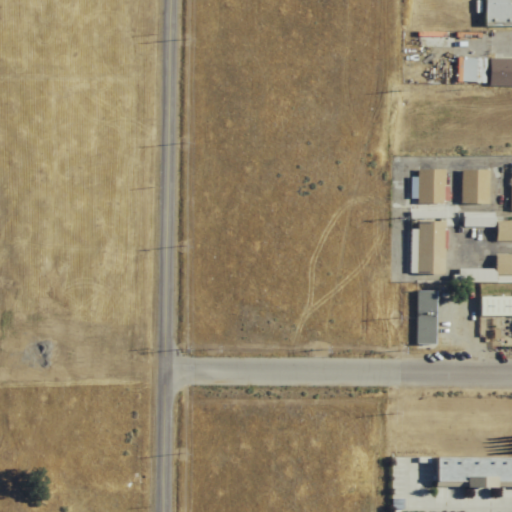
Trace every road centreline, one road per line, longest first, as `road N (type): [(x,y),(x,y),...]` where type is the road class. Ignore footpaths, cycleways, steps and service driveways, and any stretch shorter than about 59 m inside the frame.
road 1 (tertiary): [(164,511),(170,0)]
road 2 (residential): [(167,374),(511,372)]
